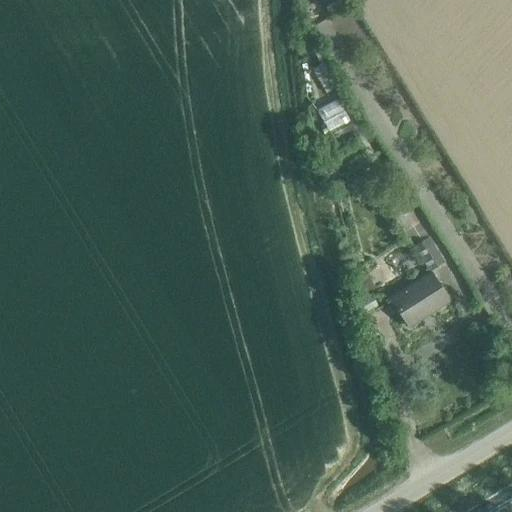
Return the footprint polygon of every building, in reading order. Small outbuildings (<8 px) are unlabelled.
[(342,0),(325,0),(321,3),(329,15),(345,5),(342,0)] [(318,65),(310,70),(324,94),(341,84),(320,49),(311,54),(318,65)] [(336,100),(315,111),(327,133),(348,121),(336,100)] [(425,270),(441,260),(426,237),(411,247),(425,270)] [(405,326),(445,301),(427,273),(387,298),(405,326)] [(365,275),(352,282),(359,296),(372,289),(365,275)] [(369,296),(355,304),(363,317),(376,308),(369,296)]
